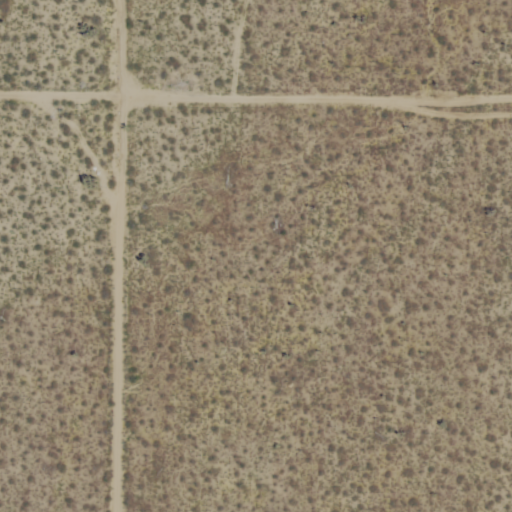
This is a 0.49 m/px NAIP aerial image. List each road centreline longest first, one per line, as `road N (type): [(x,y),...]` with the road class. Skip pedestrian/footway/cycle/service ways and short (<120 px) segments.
road 1 (track): [(0,102),(511,105)]
road 2 (track): [(128,511),(128,0)]
